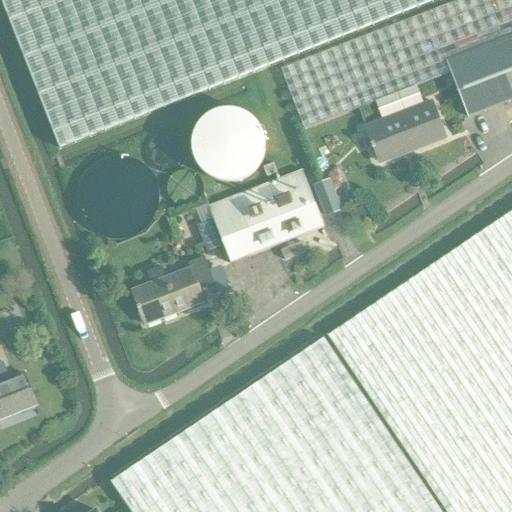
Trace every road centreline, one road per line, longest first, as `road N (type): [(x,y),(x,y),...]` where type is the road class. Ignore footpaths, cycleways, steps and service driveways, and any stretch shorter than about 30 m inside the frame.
road 1 (residential): [(122,425),(511,165)]
road 2 (unclassified): [(122,425),(0,111)]
road 3 (unclassified): [(0,511),(122,425)]
